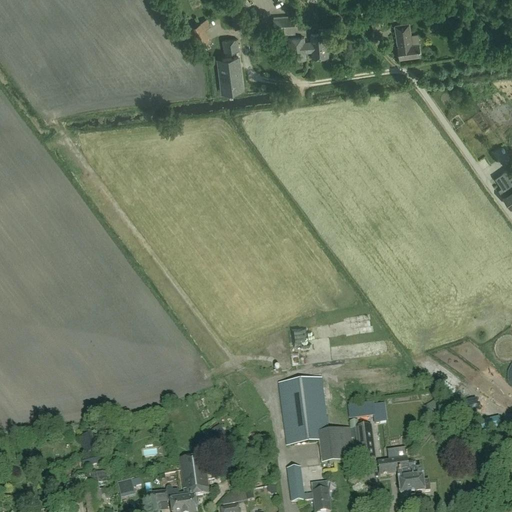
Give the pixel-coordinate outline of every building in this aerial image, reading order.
[(386,0),(360,6),(362,15),(388,9),(386,0)] [(235,27),(245,24),(241,6),(231,9),(235,27)] [(201,21),(203,28),(212,26),(210,19),(201,21)] [(284,29),(294,29),(294,19),(273,20),(274,30),(284,29)] [(189,30),(199,47),(210,41),(200,23),(189,30)] [(409,23),(394,26),(399,59),(421,56),(419,44),(412,45),(409,23)] [(310,35),(311,42),(305,42),(304,37),(288,39),(290,57),(306,55),(305,52),(311,52),(312,59),(328,57),(326,34),(326,29),(318,29),(319,34),(310,35)] [(237,39),(222,41),(225,53),(239,51),(237,39)] [(222,60),(218,60),(220,74),(222,85),(241,82),(238,57),(222,60)] [(511,206),(511,176),(511,171),(511,170),(496,179),(503,189),(500,192),(510,207),(511,206)] [(287,447),(319,443),(317,433),(328,432),(321,379),(279,385),(287,447)] [(439,400),(426,408),(434,422),(448,414),(439,400)] [(374,416),(372,405),(353,407),(354,412),(349,413),(349,419),(374,416)] [(384,406),(373,407),(374,416),(375,423),(386,422),(384,406)] [(447,418),(437,425),(444,436),(454,429),(447,418)] [(118,439),(115,425),(102,428),(106,442),(118,439)] [(371,428),(359,429),(355,430),(359,462),(375,460),(371,428)] [(80,438),(84,455),(101,451),(97,434),(80,438)] [(407,465),(407,460),(405,450),(387,452),(389,463),(378,464),(380,477),(397,475),(400,498),(425,495),(424,493),(430,492),(429,482),(423,483),(422,472),(413,473),(412,465),(407,465)] [(104,463),(102,455),(80,461),(82,469),(104,463)] [(184,495),(186,511),(196,511),(195,497),(209,495),(205,456),(180,460),(184,495)] [(330,511),(327,484),(311,486),(313,495),(304,496),(300,469),(287,470),(292,504),(305,502),(313,501),(314,511),(330,511)] [(325,481),(324,471),(313,472),(313,482),(325,481)] [(89,475),(91,485),(107,482),(105,472),(89,475)] [(231,488),(245,486),(243,475),(230,476),(231,488)] [(102,511),(102,507),(98,484),(91,485),(83,486),(86,511),(102,511)] [(166,491),(166,493),(152,495),(154,505),(168,503),(168,501),(170,501),(171,511),(186,511),(184,495),(179,496),(178,491),(173,492),(173,490),(172,488),(170,487),(168,488),(167,489),(166,491)]
